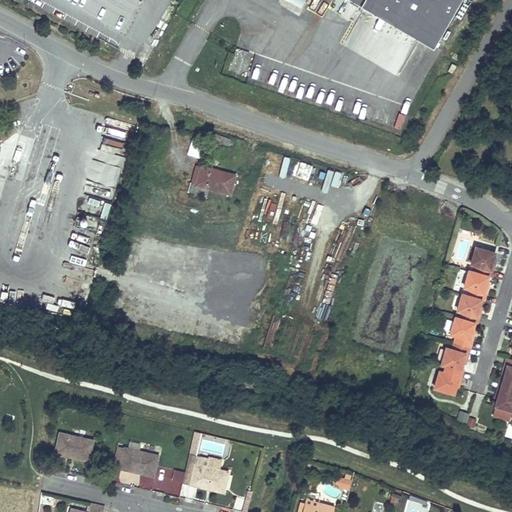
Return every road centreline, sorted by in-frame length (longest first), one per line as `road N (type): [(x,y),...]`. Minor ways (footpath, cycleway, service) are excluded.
road 1 (unclassified): [(409,170),(99,69),(0,16)]
road 2 (unclassified): [(509,0),(409,170)]
